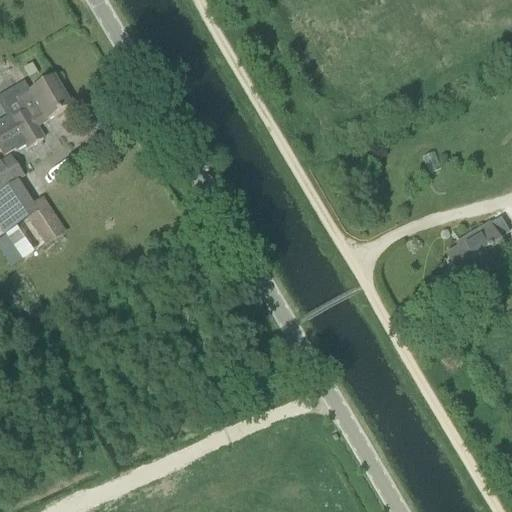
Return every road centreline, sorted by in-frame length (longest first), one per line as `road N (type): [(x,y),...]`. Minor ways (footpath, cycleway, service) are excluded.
road 1 (tertiary): [(398,511),(95,0)]
road 2 (unclassified): [(197,0),(495,511)]
road 3 (track): [(67,511),(329,394)]
